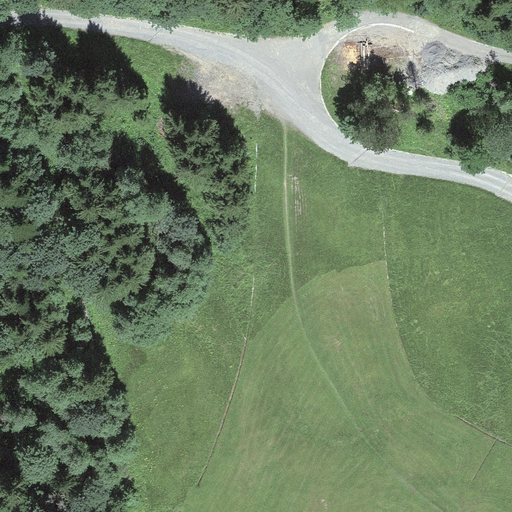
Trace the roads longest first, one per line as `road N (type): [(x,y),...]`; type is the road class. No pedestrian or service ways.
road 1 (track): [(511,58),(364,18),(286,64),(114,22),(32,15),(0,23)]
road 2 (unclassified): [(511,193),(342,147),(301,119),(286,64)]
